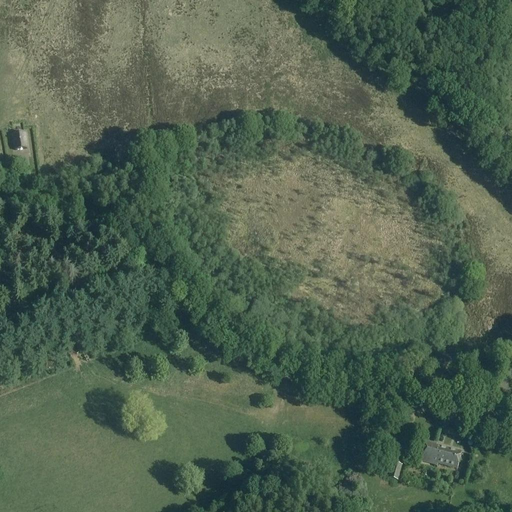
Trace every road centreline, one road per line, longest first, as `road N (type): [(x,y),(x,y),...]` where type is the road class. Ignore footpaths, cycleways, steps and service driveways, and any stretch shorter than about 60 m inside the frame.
road 1 (track): [(511,169),(321,0)]
road 2 (track): [(153,269),(0,331)]
